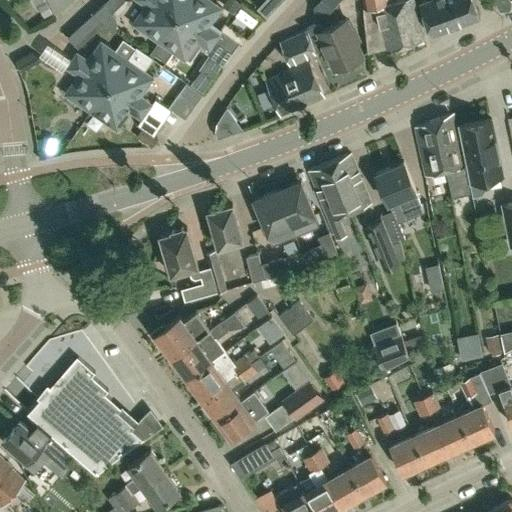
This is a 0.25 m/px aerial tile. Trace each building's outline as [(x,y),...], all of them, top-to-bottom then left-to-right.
[(117,0),(116,0),(101,0),(113,9),(117,0)] [(132,22),(158,40),(176,14),(156,0),(138,0),(145,4),(132,22)] [(156,0),(176,14),(185,0),(156,0)] [(212,0),(185,0),(176,14),(214,40),(220,32),(209,25),(222,6),(212,0)] [(283,0),(266,0),(259,8),(268,16),(283,0)] [(363,0),(364,6),(363,6),(361,12),(367,51),(423,37),(413,0),(363,0)] [(431,34),(455,25),(446,0),(423,0),(419,2),(431,34)] [(446,0),(455,25),(479,16),(473,0),(446,0)] [(511,0),(494,0),(499,9),(511,2),(511,0)] [(245,3),(239,13),(259,27),(266,18),(245,3)] [(103,4),(94,13),(103,23),(112,14),(111,13),(104,5),(103,4)] [(199,46),(195,43),(198,40),(209,48),(214,40),(176,14),(158,40),(151,51),(168,62),(175,52),(185,59),(186,57),(190,59),(199,46)] [(305,28),(306,30),(314,50),(325,46),(334,67),(362,55),(346,17),(321,28),(319,22),(305,28)] [(315,52),(314,50),(306,30),(280,41),(289,63),(315,52)] [(78,51),(72,59),(110,84),(135,47),(123,39),(116,50),(101,40),(88,59),(78,51)] [(135,47),(110,84),(147,110),(153,103),(141,95),(154,76),(145,70),(153,57),(136,46),(135,47)] [(36,47),(15,58),(20,68),(41,57),(36,47)] [(191,82),(203,90),(222,62),(211,54),(191,82)] [(65,93),(91,111),(110,84),(72,59),(67,67),(78,74),(65,93)] [(280,113),(324,94),(309,60),(265,78),(280,113)] [(110,84),(91,111),(117,129),(130,110),(142,118),(147,110),(110,84)] [(169,106),(185,118),(195,105),(179,93),(169,106)] [(454,110),(415,124),(426,174),(446,169),(451,197),(471,192),(465,163),(454,110)] [(460,124),(472,193),(481,192),(484,187),(482,177),(502,173),(491,118),(460,124)] [(154,134),(144,128),(139,135),(152,145),(158,137),(154,134)] [(52,151),(54,140),(41,137),(39,148),(52,151)] [(345,233),(338,215),(370,202),(350,152),(308,169),(336,237),(345,233)] [(394,213),(409,207),(410,209),(421,204),(415,189),(415,188),(404,160),(375,171),(387,201),(388,201),(392,209),(379,214),(381,219),(390,242),(404,237),(394,213)] [(300,179),(253,196),(266,231),(270,242),(294,233),(317,224),(313,213),(300,179)] [(231,201),(207,207),(216,244),(241,238),(231,201)] [(511,201),(502,204),(510,243),(511,242),(511,201)] [(393,248),(390,242),(381,219),(365,225),(382,267),(397,261),(393,248)] [(471,242),(483,240),(480,221),(468,223),(471,242)] [(194,274),(200,273),(205,291),(218,287),(210,263),(209,263),(199,266),(197,262),(196,262),(183,224),(156,233),(163,254),(161,258),(164,266),(168,268),(169,272),(188,265),(190,272),(194,274)] [(325,258),(336,254),(327,231),(316,235),(325,258)] [(210,263),(218,287),(223,286),(213,247),(205,249),(209,263),(210,263)] [(257,251),(244,254),(250,279),(264,275),(257,251)] [(278,258),(261,263),(265,276),(305,265),(300,251),(278,258)] [(433,286),(446,284),(444,268),(431,270),(433,286)] [(355,283),(342,284),(344,302),(358,300),(355,283)] [(375,284),(363,288),(368,304),(380,300),(375,284)] [(299,298),(279,314),(294,333),(314,317),(299,298)] [(172,355),(173,355),(209,327),(196,309),(183,319),(179,314),(165,324),(161,323),(151,331),(159,341),(161,340),(172,355)] [(173,355),(187,375),(223,349),(215,337),(227,328),(221,319),(209,327),(173,355)] [(373,343),(384,371),(410,356),(400,332),(373,343)] [(490,351),(500,349),(498,338),(487,340),(490,351)] [(459,346),(462,358),(482,354),(480,342),(459,346)] [(187,375),(202,396),(251,360),(259,354),(253,346),(232,361),(223,349),(187,375)] [(27,410),(52,431),(73,450),(97,471),(143,438),(131,428),(134,425),(118,410),(121,407),(104,392),(108,388),(91,373),(95,369),(77,354),(27,410)] [(241,399),(241,398),(234,388),(246,380),(245,379),(258,370),(251,360),(202,396),(217,416),(241,399)] [(511,389),(502,362),(480,369),(481,370),(489,391),(499,387),(511,423),(511,389)] [(337,367),(324,375),(332,388),(345,380),(337,367)] [(478,395),(489,391),(481,370),(460,379),(467,394),(476,390),(478,395)] [(321,397),(310,381),(284,399),(295,415),(321,397)] [(254,389),(241,398),(241,399),(217,416),(231,437),(256,419),(255,417),(267,408),(254,389)] [(424,395),(430,410),(440,406),(434,391),(424,395)] [(430,410),(424,395),(413,400),(420,415),(430,410)] [(482,401),(458,412),(471,440),(494,429),(482,401)] [(395,426),(388,411),(377,416),(383,431),(395,426)] [(458,412),(436,422),(448,450),(471,440),(458,412)] [(58,467),(73,450),(52,431),(44,440),(21,419),(3,439),(27,460),(36,450),(46,459),(47,457),(58,467)] [(413,432),(425,460),(448,450),(436,422),(413,432)] [(355,444),(364,439),(356,425),(347,430),(355,444)] [(402,470),(425,460),(413,432),(390,443),(402,470)] [(283,452),(278,445),(271,449),(266,441),(243,453),(254,468),(283,452)] [(320,464),(320,463),(329,459),(321,444),(312,449),(320,464)] [(109,495),(115,503),(131,491),(141,484),(164,468),(149,447),(127,463),(135,474),(124,482),(125,483),(109,495)] [(317,482),(305,488),(318,511),(326,511),(342,503),(327,476),(320,463),(320,464),(312,449),(303,454),(311,468),(310,469),(317,482)] [(354,474),(364,491),(386,479),(371,452),(349,464),(354,474)] [(0,502),(2,505),(25,480),(11,467),(12,466),(0,454),(0,502)] [(342,503),(364,491),(354,474),(349,464),(327,476),(342,503)] [(179,489),(164,468),(141,484),(156,505),(179,489)] [(281,504),(284,503),(288,511),(318,511),(305,488),(300,479),(274,493),(281,504)] [(131,491),(115,503),(102,511),(120,511),(138,500),(131,491)] [(203,499),(206,511),(219,507),(216,496),(203,499)] [(511,511),(511,499),(511,497),(489,508),(490,511),(511,511)]
